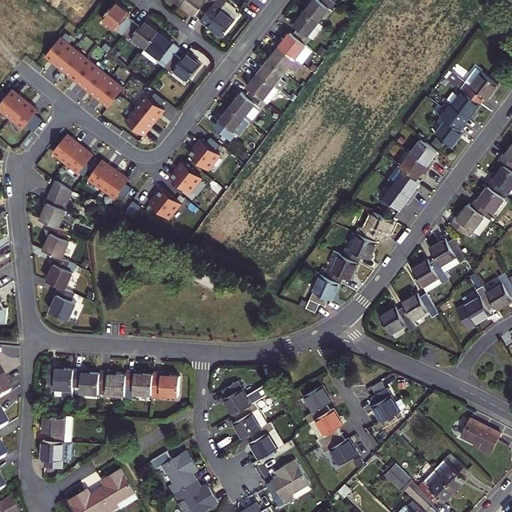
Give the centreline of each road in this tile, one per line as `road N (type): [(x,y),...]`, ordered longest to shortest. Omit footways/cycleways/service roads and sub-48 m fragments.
road 1 (residential): [(69,106),(137,154),(160,152),(280,0)]
road 2 (residential): [(511,103),(342,320)]
road 3 (residential): [(30,340),(15,183),(69,106)]
road 4 (residential): [(96,467),(39,500),(25,461),(30,340)]
road 5 (residential): [(204,351),(30,340)]
road 6 (residential): [(204,351),(201,433),(229,483),(240,476)]
road 7 (residential): [(342,320),(366,344),(455,386)]
